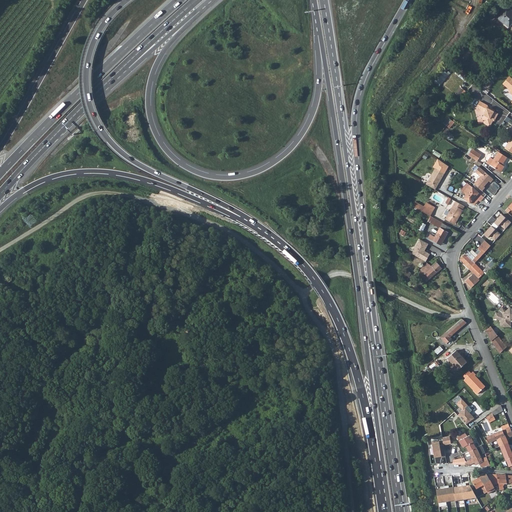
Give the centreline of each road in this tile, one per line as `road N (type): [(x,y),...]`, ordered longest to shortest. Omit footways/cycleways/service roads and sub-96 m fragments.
road 1 (track): [(0,250),(73,201),(103,192),(188,215),(239,239),(298,290),(330,343),(352,511)]
road 2 (trunk): [(319,25),(380,461)]
road 3 (trunk): [(319,25),(319,82),(306,126),(266,166),(212,176),(168,152),(148,105),(157,61),(199,8)]
road 4 (trunk): [(377,355),(353,115),(368,67),(407,0)]
road 5 (trunk): [(377,355),(327,36)]
road 6 (trunk): [(126,0),(101,26),(89,58),(101,129),(147,170),(240,214)]
road 7 (trunk): [(240,214),(287,247),(322,289),(346,340),(380,461)]
road 8 (residential): [(511,183),(450,260),(511,419)]
road 9 (trunk): [(0,209),(37,183),(92,172),(240,214)]
road 10 (trunk): [(178,0),(0,173)]
road 11 (track): [(302,295),(343,273),(429,311),(467,311)]
road 12 (trunk): [(0,194),(123,67)]
road 13 (trunk): [(84,0),(0,148)]
road 14 (trunk): [(399,511),(377,355)]
